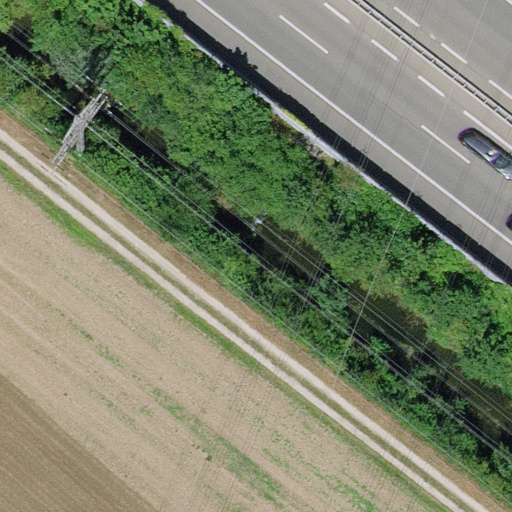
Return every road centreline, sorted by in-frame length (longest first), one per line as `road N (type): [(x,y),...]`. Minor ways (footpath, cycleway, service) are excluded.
road 1 (track): [(0,156),(460,511)]
road 2 (motorway): [(262,0),(511,193)]
